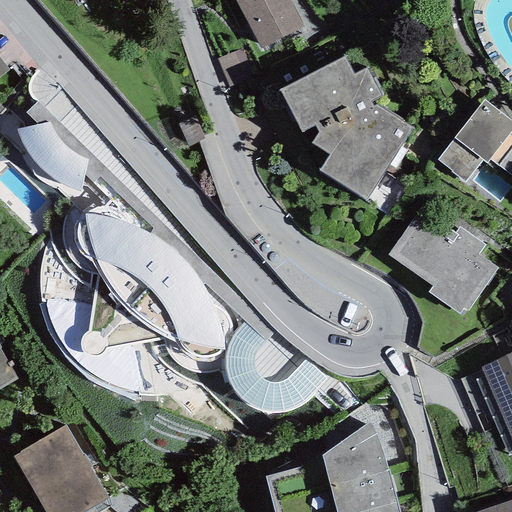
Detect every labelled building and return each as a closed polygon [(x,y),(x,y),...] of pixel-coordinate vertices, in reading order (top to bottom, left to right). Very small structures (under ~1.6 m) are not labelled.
[(290,0),(235,0),(259,48),(303,27),(290,0)] [(255,76),(243,47),(217,58),(229,87),(255,76)] [(0,76),(8,70),(0,59),(0,76)] [(345,59),(280,89),(301,132),(316,126),(319,133),(311,142),(329,155),(319,170),(365,201),(414,130),(377,105),(373,109),(370,103),(382,97),(368,69),(354,77),(345,59)] [(511,130),(511,121),(484,100),(437,159),(452,171),(451,172),(464,183),(482,160),(487,163),(490,159),(511,176),(511,135),(509,134),(511,130)] [(86,209),(81,214),(78,219),(76,225),(75,232),(76,239),(78,245),(82,251),(86,255),(93,258),(98,269),(105,280),(112,290),(120,300),(126,307),(136,315),(146,322),(160,331),(176,339),(179,346),(185,352),(194,356),(203,358),(212,355),(221,349),(228,340),(229,333),(229,329),(228,321),(224,314),(217,309),(211,305),(206,294),(201,285),(202,284),(242,321),(263,341),(271,333),(36,103),(25,113),(36,125),(15,129),(17,139),(23,150),(29,159),(37,168),(46,176),(57,183),(67,188),(80,191),(84,174),(114,208),(114,209),(107,206),(99,205),(91,206),(86,209)] [(446,234),(416,214),(387,255),(432,286),(428,292),(459,314),(463,308),(467,311),(498,268),(478,255),(485,245),(459,227),(455,233),(449,229),(446,234)] [(312,394),(326,378),(306,358),(287,377),(282,380),(278,381),(274,381),(269,380),(265,379),(261,376),(258,372),(255,368),(254,363),(254,358),(255,354),(257,350),(263,341),(242,321),(234,332),(228,340),(226,353),(226,365),(228,376),(233,386),(241,395),(250,402),(260,407),(271,409),(283,409),(294,406),(304,401),(312,394)] [(0,387),(17,379),(0,348),(0,387)] [(509,455),(511,453),(511,352),(480,368),(484,377),(475,381),(509,455)] [(310,463),(264,478),(273,511),(398,511),(389,473),(379,445),(369,422),(310,463)] [(83,511),(107,498),(65,427),(13,457),(46,511),(83,511)] [(511,511),(511,500),(476,511),(511,511)]
